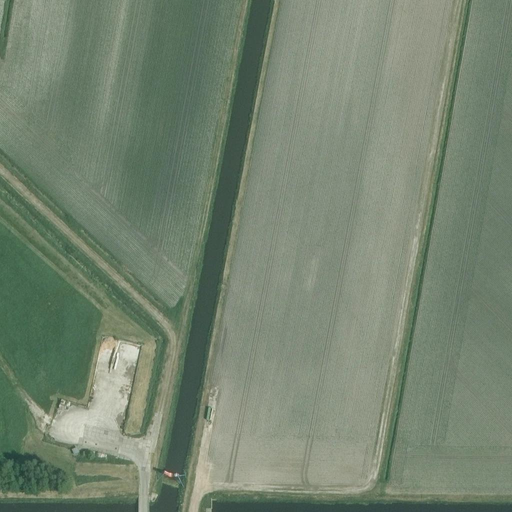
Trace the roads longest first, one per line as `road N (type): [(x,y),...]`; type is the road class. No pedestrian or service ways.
road 1 (track): [(171,339),(168,327),(0,168)]
road 2 (track): [(145,496),(171,339)]
